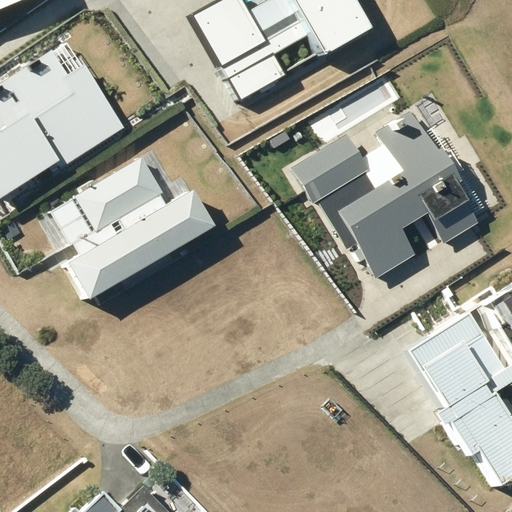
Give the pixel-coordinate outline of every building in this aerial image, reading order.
[(332,0),(282,0),(293,20),(259,39),(235,0),(210,0),(185,15),(234,100),(279,75),(266,52),(301,33),(313,55),(351,33),(332,0)] [(443,178),(450,173),(429,142),(425,144),(398,102),(364,124),(391,166),(365,183),(353,164),(355,162),(332,126),(278,161),(301,196),(304,194),(334,240),(340,236),(363,270),(401,246),(387,224),(412,207),(430,235),(465,212),(443,178)] [(8,209),(52,287),(182,215),(162,179),(147,187),(124,145),(8,209)] [(511,283),(484,301),(511,346),(511,283)] [(449,401),(437,408),(465,453),(470,450),(492,486),(511,473),(511,411),(498,388),(494,390),(487,378),(505,367),(469,309),(409,347),(422,369),(427,366),(449,401)] [(171,511),(143,483),(120,506),(103,489),(81,511),(75,505),(67,511),(171,511)] [(20,507),(24,511),(33,511),(24,502),(20,507)]
